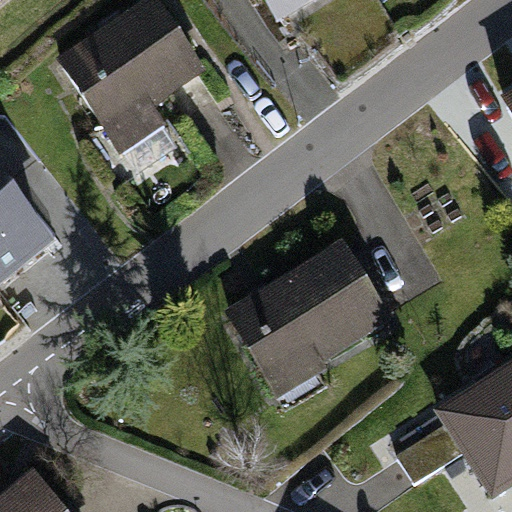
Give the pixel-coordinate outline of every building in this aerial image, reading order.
[(0,0),(0,8),(9,0),(0,0)] [(156,0),(148,0),(57,61),(122,158),(167,128),(156,111),(207,76),(156,0)] [(267,0),(284,26),(323,0),(267,0)] [(0,176),(0,294),(57,249),(0,176)] [(395,327),(343,244),(263,294),(227,316),(279,399),(395,327)] [(463,456),(495,504),(511,492),(511,366),(437,416),(445,428),(397,460),(416,488),(463,456)] [(64,511),(35,474),(0,501),(0,511),(64,511)]
